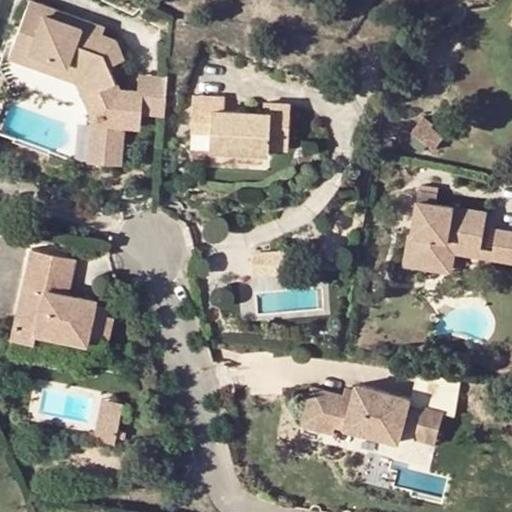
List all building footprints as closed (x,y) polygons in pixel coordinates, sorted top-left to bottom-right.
[(128,101),(129,88),(103,85),(99,60),(112,57),(108,38),(55,18),(57,11),(26,0),(25,0),(12,34),(26,39),(22,51),(42,59),(39,68),(59,75),(63,67),(83,76),(87,92),(80,94),(85,113),(83,153),(113,156),(116,119),(132,120),(134,102),(128,101)] [(55,18),(108,38),(111,31),(57,11),(55,18)] [(26,39),(12,34),(4,55),(39,68),(42,59),(22,51),(26,39)] [(63,67),(59,75),(77,82),(80,94),(87,92),(83,76),(63,67)] [(158,105),(161,74),(130,71),(129,88),(128,101),(134,102),(158,105)] [(192,95),(191,102),(216,103),(216,95),(192,95)] [(191,102),(190,130),(210,131),(208,148),(268,151),(269,146),(288,147),(290,103),(271,102),(270,113),(215,110),(216,103),(191,102)] [(423,117),(411,133),(435,150),(445,136),(432,128),(434,125),(423,117)] [(438,192),(420,189),(418,201),(437,204),(438,192)] [(408,233),(402,264),(429,268),(430,260),(447,263),(450,241),(483,246),(488,212),(437,204),(418,201),(412,234),(408,233)] [(511,230),(497,229),(494,248),(492,258),(511,260),(511,230)] [(447,263),(430,260),(429,268),(453,272),(456,251),(492,258),(494,248),(483,246),(450,241),(447,263)] [(75,258),(30,249),(10,338),(32,342),(34,331),(87,342),(88,336),(107,340),(113,317),(107,315),(109,308),(95,305),(96,299),(68,293),(44,288),(47,270),(71,276),(75,258)] [(251,253),(253,277),(291,274),(288,249),(251,253)] [(71,276),(47,270),(44,288),(68,293),(71,276)] [(358,385),(356,389),(354,398),(343,395),(312,387),(302,425),(334,433),(336,425),(399,442),(410,399),(358,385)] [(345,387),(343,395),(354,398),(356,389),(345,387)] [(122,402),(100,398),(92,438),(114,443),(122,402)] [(423,405),(414,440),(435,445),(444,410),(423,405)]
